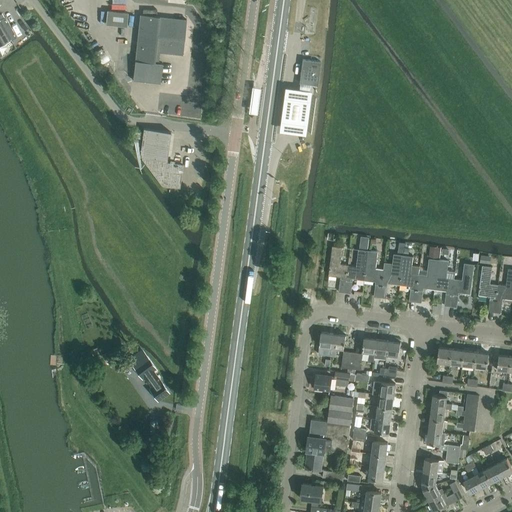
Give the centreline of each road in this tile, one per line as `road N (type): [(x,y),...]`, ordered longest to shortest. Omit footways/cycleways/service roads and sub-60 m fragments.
road 1 (primary): [(215,511),(284,0)]
road 2 (unclassified): [(193,511),(195,434),(235,134)]
road 3 (residential): [(277,511),(305,329),(320,317),(424,325)]
road 4 (unclassified): [(235,134),(121,120),(31,0)]
road 5 (residential): [(402,511),(424,325)]
road 6 (unclassified): [(235,134),(254,0)]
